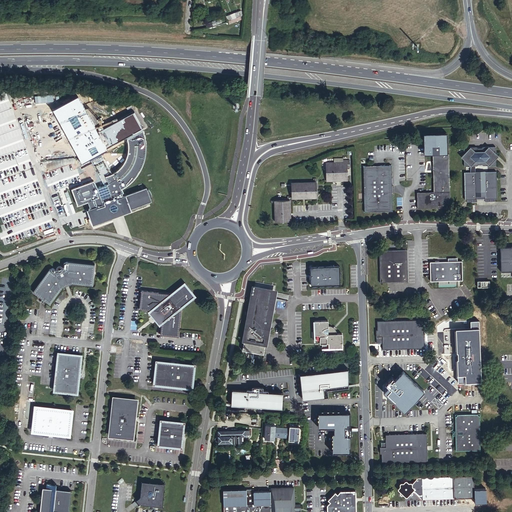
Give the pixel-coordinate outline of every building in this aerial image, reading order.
[(227,14),(229,20),(238,17),(236,11),(227,14)] [(223,16),(213,19),(215,25),(222,22),(222,20),(224,19),(223,16)] [(116,214),(128,210),(151,201),(147,188),(123,197),(121,194),(123,193),(121,189),(128,185),(133,180),(137,175),(141,169),(144,162),(145,157),(146,151),(146,144),(145,138),(144,133),(143,130),(128,139),(128,143),(128,146),(128,150),(127,156),(126,159),(124,163),(122,167),(119,170),(115,173),(112,174),(101,154),(96,157),(95,156),(90,159),(105,185),(101,187),(97,188),(94,182),(72,190),(78,206),(88,202),(90,210),(88,211),(93,226),(111,219),(110,216),(116,214)] [(433,153),(447,153),(447,133),(425,133),(425,153),(433,153)] [(465,159),(465,166),(477,166),(478,165),(482,165),(483,166),(496,166),(496,159),(499,155),(496,152),(495,145),(483,145),(483,146),(478,147),(477,145),(465,145),(465,152),(461,156),(465,159)] [(418,192),(419,209),(450,208),(449,153),(447,153),(433,153),(434,192),(418,192)] [(326,166),(326,181),(337,180),(337,179),(342,179),(342,180),(349,180),(349,168),(351,168),(351,160),(344,160),(344,162),(334,162),(334,166),(326,166)] [(364,165),(364,210),(392,210),(391,165),(364,165)] [(465,172),(465,199),(467,199),(467,202),(477,201),(477,198),(485,198),(485,201),(494,201),(494,198),(496,198),(496,171),(465,172)] [(292,182),(292,197),(317,197),(317,182),(292,182)] [(275,200),(275,221),(290,221),(290,200),(275,200)] [(511,244),(501,245),(501,270),(511,269),(511,244)] [(380,255),(382,288),(410,287),(408,253),(380,255)] [(432,260),(432,280),(464,279),(464,259),(432,260)] [(72,282),(93,284),(95,263),(66,261),(62,263),(64,266),(62,266),(61,265),(59,265),(58,265),(56,266),(56,267),(55,268),(55,270),(55,271),(54,272),(52,268),(48,270),(34,293),(51,305),(62,288),(65,284),(64,282),(68,281),(68,282),(72,282)] [(311,282),(311,286),(341,285),(340,266),(311,268),(311,272),(312,272),(314,274),(314,280),(314,281),(312,283),(311,282)] [(244,344),(243,350),(265,354),(267,345),(266,345),(268,332),(269,333),(274,327),(269,323),(276,283),(256,280),(249,324),(248,324),(245,344),(244,344)] [(163,315),(162,321),(161,333),(179,335),(182,305),(194,295),(184,283),(171,292),(141,289),(139,307),(151,308),(158,309),(158,311),(159,312),(160,314),(161,314),(162,314),(163,315)] [(158,309),(151,308),(148,310),(159,324),(162,321),(163,315),(162,314),(161,314),(160,314),(159,312),(158,311),(158,309)] [(383,343),(383,351),(425,348),(424,317),(379,320),(379,329),(378,329),(378,336),(383,336),(383,343)] [(315,324),(316,344),(321,344),(321,345),(323,345),(323,350),(343,349),(342,335),(338,335),(337,333),(336,331),(337,329),(335,328),(334,329),(333,329),(332,328),(330,328),(330,323),(315,324)] [(461,346),(443,365),(449,370),(449,373),(453,378),(456,377),(462,383),(480,364),(461,346)] [(55,390),(77,392),(78,379),(80,377),(81,375),(81,372),(80,370),(80,369),(81,355),(59,353),(55,390)] [(154,382),(191,387),(194,364),(180,363),(178,361),(176,361),(175,360),(170,361),(169,361),(156,360),(154,382)] [(347,369),(300,374),(303,398),(324,396),(323,387),(348,384),(347,369)] [(400,380),(389,392),(407,407),(414,400),(413,399),(416,395),(417,396),(424,388),(404,370),(397,378),(400,380)] [(232,391),(231,405),(281,408),(282,394),(232,391)] [(110,434),(132,436),(134,423),(135,421),(136,419),(136,418),(136,416),(136,414),(135,413),(136,399),(114,397),(110,434)] [(57,434),(70,435),(73,410),(35,406),(33,431),(46,433),(48,434),(52,435),(53,435),(55,434),(57,434)] [(352,413),(320,414),(321,429),(335,429),(335,452),(352,452),(352,435),(353,435),(353,427),(352,427),(352,413)] [(457,435),(457,450),(482,449),(481,417),(478,414),(459,415),(456,417),(457,429),(454,432),(457,435)] [(158,444),(180,446),(181,438),(183,435),(183,434),(183,432),(183,430),(182,429),(183,422),(161,419),(158,444)] [(276,436),(282,436),(283,429),(277,429),(276,427),(267,426),(266,439),(276,440),(276,436)] [(282,436),(289,437),(289,440),(300,441),(301,428),(290,427),(290,429),(283,429),(282,436)] [(230,431),(231,432),(231,443),(240,443),(240,437),(248,437),(248,432),(235,432),(235,431),(230,431)] [(218,444),(231,443),(231,432),(218,432),(218,444)] [(382,452),(382,461),(428,460),(427,432),(386,433),(387,440),(387,445),(380,445),(380,452),(382,452)] [(396,498),(398,498),(400,496),(403,496),(405,498),(407,498),(408,498),(409,497),(410,496),(409,494),(412,494),(417,499),(453,498),(459,492),(459,483),(453,477),(415,478),(415,479),(411,484),(410,483),(406,483),(405,484),(404,484),(401,484),(400,483),(396,483),(395,485),(395,488),(396,489),(396,493),(395,494),(395,497),(396,498)] [(140,503),(162,505),(165,483),(142,480),(140,496),(136,499),(138,501),(140,503)] [(68,511),(71,491),(55,489),(55,484),(46,482),(45,487),(42,487),(38,511),(68,511)] [(270,511),(294,511),(295,510),(295,503),(294,487),(271,487),(271,490),(270,490),(270,511)] [(270,511),(270,490),(258,490),(254,491),(254,488),(222,489),(223,511),(270,511)] [(329,505),(329,511),(358,511),(358,503),(359,502),(359,497),(358,497),(358,490),(342,490),(339,493),(337,491),(329,500),(332,501),(329,505)]
